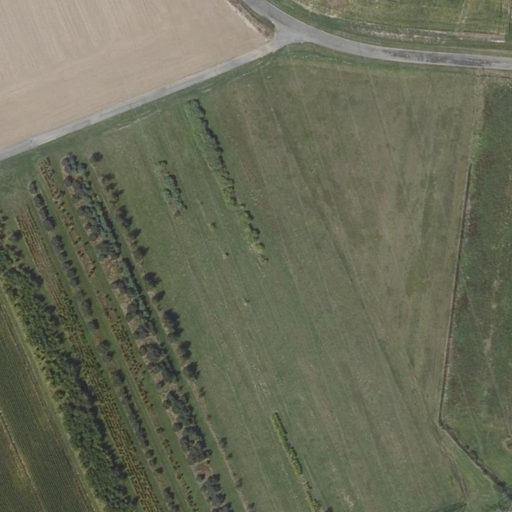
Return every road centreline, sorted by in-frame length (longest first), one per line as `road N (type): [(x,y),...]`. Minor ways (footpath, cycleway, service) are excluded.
road 1 (track): [(0,156),(310,34)]
road 2 (tertiary): [(511,65),(338,45),(256,0)]
